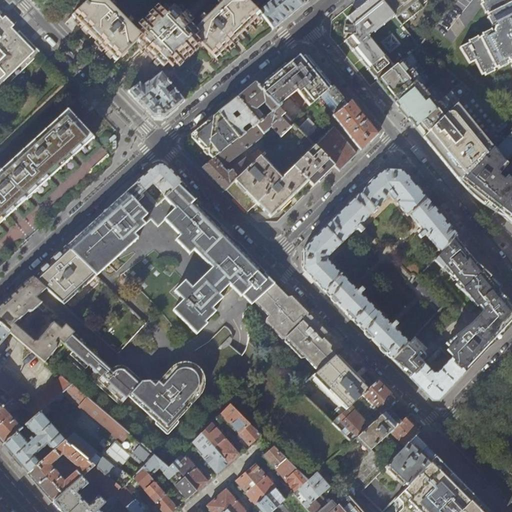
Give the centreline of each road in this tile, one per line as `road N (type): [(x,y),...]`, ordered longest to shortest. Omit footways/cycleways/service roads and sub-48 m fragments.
road 1 (residential): [(439,425),(273,256)]
road 2 (residential): [(158,143),(0,288)]
road 3 (residential): [(158,143),(19,0)]
road 4 (residential): [(158,143),(305,22)]
road 5 (residential): [(398,136),(511,274)]
road 6 (residential): [(398,136),(273,256)]
road 7 (residential): [(273,256),(158,143)]
road 8 (residential): [(305,22),(398,136)]
